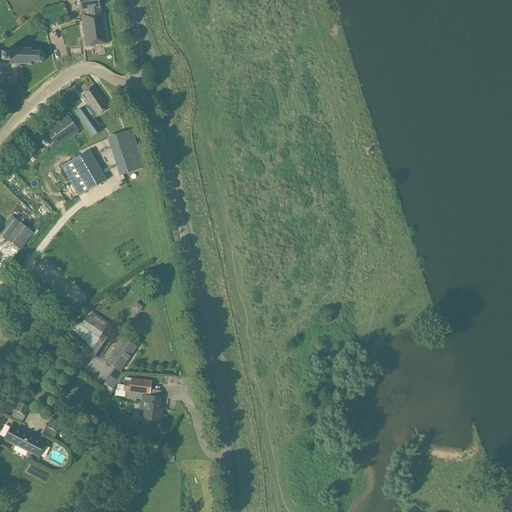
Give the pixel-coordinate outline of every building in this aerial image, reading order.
[(100,8),(99,0),(79,0),(81,11),(82,11),(82,16),(86,47),(108,43),(104,13),(101,14),(100,8)] [(69,17),(64,3),(42,10),(45,21),(46,24),(69,17)] [(31,47),(9,47),(9,50),(3,50),(2,60),(10,61),(9,65),(11,65),(11,64),(17,64),(17,65),(18,65),(18,66),(18,67),(23,67),(23,66),(23,65),(24,65),(24,64),(30,64),(30,65),(31,65),(31,62),(34,62),(34,63),(35,63),(35,62),(37,62),(37,63),(41,63),(42,63),(44,60),(45,59),(45,56),(45,55),(42,52),(41,51),(31,51),(31,47)] [(75,112),(74,112),(93,138),(102,131),(94,119),(96,117),(96,118),(110,108),(94,85),(80,95),(88,106),(86,107),(85,107),(87,110),(80,115),(79,116),(75,112)] [(79,130),(68,116),(46,132),(56,146),(79,130)] [(110,138),(122,175),(143,168),(131,131),(110,138)] [(90,150),(61,167),(79,197),(107,180),(90,150)] [(20,222),(11,215),(0,229),(0,234),(6,239),(20,222)] [(34,233),(20,223),(7,240),(21,250),(34,233)] [(139,301),(133,308),(140,313),(145,306),(139,301)] [(108,326),(89,313),(81,326),(99,339),(108,326)] [(112,340),(103,335),(93,350),(94,351),(92,353),(100,358),(112,340)] [(136,346),(124,338),(107,363),(119,371),(136,346)] [(151,382),(131,379),(131,382),(125,381),(124,391),(126,391),(125,398),(142,400),(141,404),(144,404),(143,413),(144,413),(143,420),(161,422),(163,409),(159,408),(160,398),(143,396),(143,394),(149,395),(151,382)] [(30,407),(19,401),(14,410),(25,416),(30,407)] [(62,423),(51,418),(46,427),(57,433),(62,423)] [(47,444),(11,425),(4,439),(40,458),(47,444)] [(73,430),(65,426),(60,435),(69,439),(73,430)]
